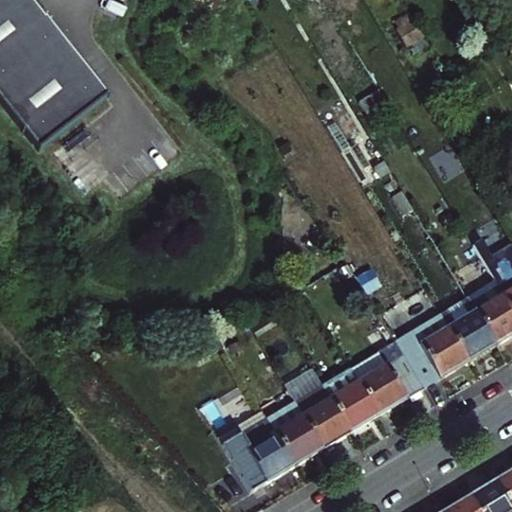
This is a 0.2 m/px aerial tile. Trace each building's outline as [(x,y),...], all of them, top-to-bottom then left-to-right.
[(0,0),(0,100),(41,151),(109,96),(31,0),(0,0)] [(427,38),(416,21),(400,30),(410,48),(427,38)] [(393,108),(381,88),(355,102),(367,123),(393,108)] [(468,171),(458,154),(436,166),(446,184),(468,171)] [(387,164),(375,171),(382,182),(393,175),(387,164)] [(397,181),(389,186),(396,198),(393,200),(405,219),(416,212),(404,193),(397,181)] [(424,244),(418,250),(424,256),(430,249),(424,244)] [(492,271),(511,304),(511,276),(507,279),(499,266),(492,271)] [(471,303),(499,349),(511,341),(511,304),(500,284),(470,301),(471,303)] [(290,287),(277,295),(282,304),(295,296),(290,287)] [(471,366),(499,349),(471,303),(443,320),(471,366)] [(426,394),(471,366),(443,320),(398,347),(426,394)] [(228,355),(256,338),(248,324),(220,340),(228,354),(228,355)] [(228,354),(220,340),(191,358),(199,372),(228,354)] [(398,347),(352,375),(380,421),(426,394),(398,347)] [(380,421),(352,375),(325,391),(332,402),(352,438),(380,421)] [(352,438),(332,402),(325,391),(296,408),(323,455),(352,438)] [(323,455),(296,408),(269,425),(275,436),(296,471),(323,455)] [(251,498),(296,471),(275,436),(269,425),(223,452),(251,498)] [(511,472),(497,481),(511,506),(511,472)] [(511,511),(511,506),(497,481),(469,498),(477,511),(511,511)] [(477,511),(469,498),(444,511),(477,511)]
